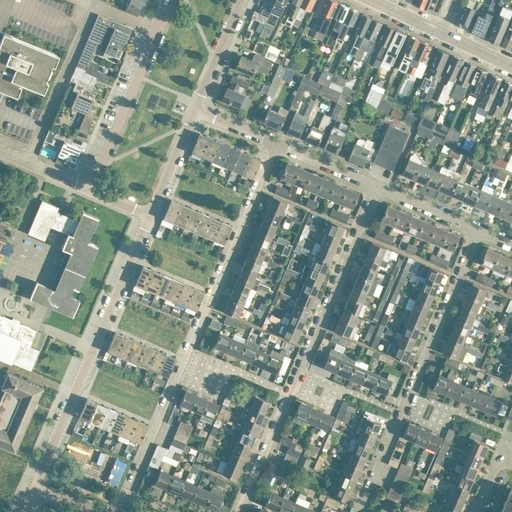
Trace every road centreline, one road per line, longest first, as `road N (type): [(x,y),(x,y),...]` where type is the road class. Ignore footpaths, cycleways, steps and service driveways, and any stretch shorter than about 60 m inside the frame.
road 1 (residential): [(276,143),(121,509)]
road 2 (residential): [(376,187),(239,511)]
road 3 (residential): [(479,231),(360,511)]
road 4 (residential): [(40,478),(152,216)]
road 5 (unclassified): [(26,161),(94,4),(156,31)]
road 6 (residential): [(88,188),(156,31)]
